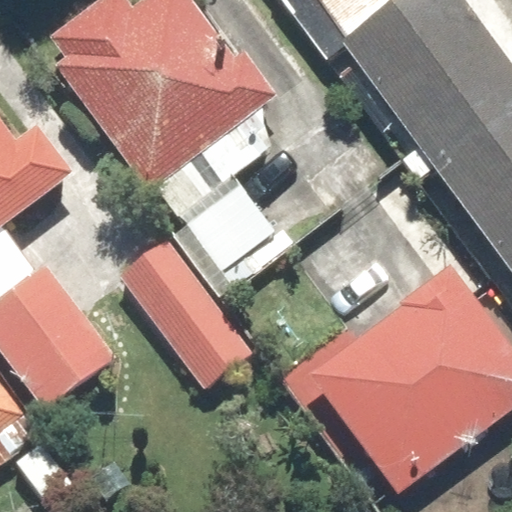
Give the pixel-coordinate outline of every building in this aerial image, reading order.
[(156,0),(55,76),(147,200),(264,113),(179,0),(156,0)] [(281,0),(283,2),(286,0),(308,0),(345,52),(337,59),(511,290),(511,89),(444,0),(281,0)] [(0,236),(62,188),(26,142),(7,157),(0,147),(0,236)] [(169,251),(116,294),(203,399),(255,357),(169,251)] [(41,284),(0,316),(0,372),(41,424),(110,370),(41,284)] [(307,391),(395,508),(511,419),(511,385),(440,291),(307,391)] [(0,400),(0,438),(19,422),(0,400)]
